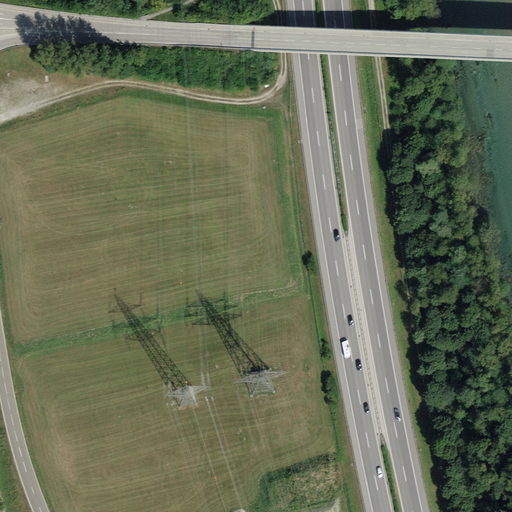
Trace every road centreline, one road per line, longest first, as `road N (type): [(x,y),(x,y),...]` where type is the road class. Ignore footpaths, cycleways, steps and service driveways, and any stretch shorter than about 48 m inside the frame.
road 1 (track): [(371,0),(383,117),(451,511)]
road 2 (motorway): [(302,0),(328,210),(382,511)]
road 3 (motorway): [(412,511),(359,212),(332,0)]
road 4 (tertiary): [(126,32),(511,50)]
road 5 (track): [(0,118),(81,87),(120,84),(260,103),(279,90),(288,69),(273,0)]
road 6 (secondary): [(40,511),(0,355)]
road 7 (tertiary): [(0,42),(126,32)]
